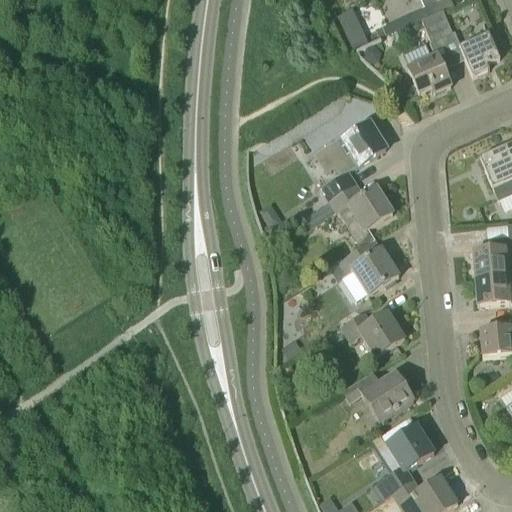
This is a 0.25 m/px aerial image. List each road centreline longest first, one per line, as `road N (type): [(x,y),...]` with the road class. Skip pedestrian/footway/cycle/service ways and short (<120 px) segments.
road 1 (tertiary): [(266,511),(221,373),(198,229),(194,168),(207,0)]
road 2 (residential): [(511,488),(485,480),(452,417),(428,168),(447,132),(511,106)]
